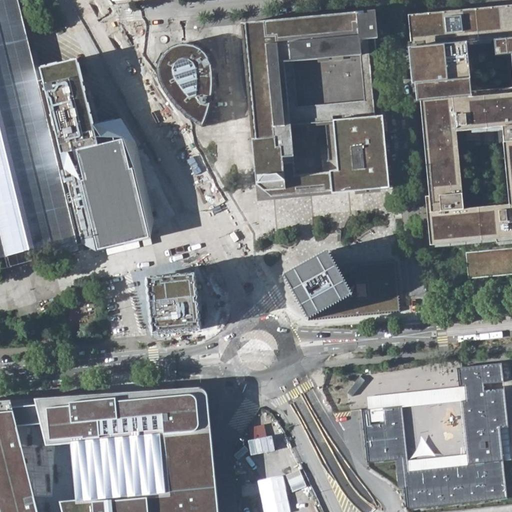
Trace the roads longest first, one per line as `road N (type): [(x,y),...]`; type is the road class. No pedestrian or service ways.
road 1 (primary): [(92,17),(239,277),(251,321)]
road 2 (residential): [(417,335),(390,0)]
road 3 (secondary): [(228,353),(0,374)]
road 4 (residential): [(92,17),(295,0)]
road 5 (primary): [(395,511),(286,364)]
road 6 (primary): [(266,380),(338,511)]
road 7 (primary): [(417,335),(289,346)]
